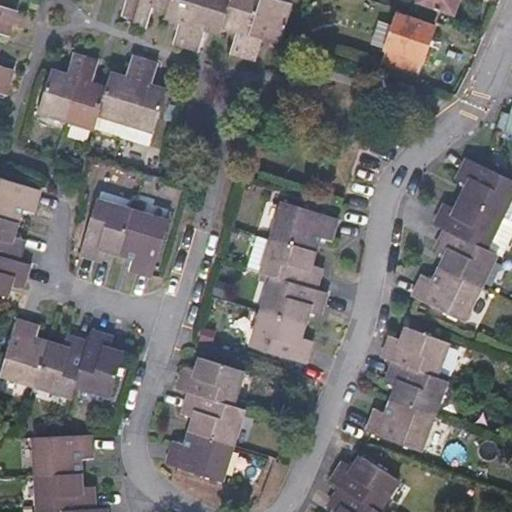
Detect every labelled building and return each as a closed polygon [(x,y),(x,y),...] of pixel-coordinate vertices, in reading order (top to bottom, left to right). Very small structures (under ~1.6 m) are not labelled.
[(0,0),(0,91),(6,93),(14,65),(0,60),(0,44),(0,43),(0,30),(11,33),(19,8),(0,2),(0,0)] [(127,0),(125,10),(138,14),(136,20),(153,25),(160,5),(170,8),(168,14),(181,19),(175,38),(202,47),(208,28),(222,32),(225,24),(240,29),(234,48),(259,56),(265,38),(279,43),(292,3),(283,0),(127,0)] [(357,17),(362,0),(345,0),(342,13),(357,17)] [(418,0),(447,10),(450,0),(418,0)] [(391,46),(403,14),(396,12),(391,25),(385,44),(391,46)] [(391,46),(385,44),(383,49),(379,59),(414,72),(431,24),(403,14),(391,46)] [(383,49),(385,44),(391,25),(378,21),(369,44),(383,49)] [(69,73),(57,69),(44,109),(95,125),(99,112),(125,120),(148,127),(161,86),(147,82),(154,61),(132,55),(125,75),(112,70),(107,85),(93,81),(99,61),(75,54),(69,73)] [(395,79),(391,89),(406,95),(410,84),(395,79)] [(511,100),(508,111),(503,129),(511,132),(511,100)] [(495,127),(503,129),(508,111),(500,109),(495,127)] [(99,112),(95,125),(121,134),(125,120),(99,112)] [(148,127),(125,120),(121,134),(144,141),(148,127)] [(501,213),(511,190),(511,179),(464,157),(461,164),(455,177),(464,182),(452,205),(443,201),(439,210),(434,221),(443,226),(438,235),(433,246),(443,250),(429,277),(420,273),(416,282),(411,293),(461,318),(494,251),(485,246),(501,213)] [(0,289),(13,293),(16,280),(26,283),(33,259),(23,257),(29,236),(18,232),(25,207),(35,210),(41,187),(0,175),(0,289)] [(511,190),(501,213),(511,219),(511,217),(511,190)] [(171,221),(100,199),(83,253),(103,259),(105,251),(133,259),(131,268),(155,275),(171,221)] [(250,343),(304,360),(311,337),(300,334),(309,308),(318,310),(324,289),(315,287),(322,263),(311,260),(319,234),(329,237),(336,216),(283,200),(272,235),(261,269),(272,272),(250,343)] [(494,251),(495,251),(511,219),(501,213),(485,246),(494,251)] [(248,265),(261,269),(272,235),(258,232),(248,265)] [(41,325),(19,318),(1,373),(73,396),(77,383),(113,393),(125,352),(112,348),(115,338),(93,332),(90,341),(68,334),(65,346),(38,337),(41,325)] [(450,339),(406,322),(401,335),(390,331),(382,353),(392,358),(384,380),(394,383),(383,411),(374,408),(366,428),(419,449),(446,378),(437,375),(450,339)] [(178,437),(171,459),(221,475),(244,405),(232,401),(243,367),(204,355),(200,367),(187,363),(180,385),(193,389),(187,409),(199,412),(190,441),(178,437)] [(33,438),(38,511),(47,511),(48,511),(106,511),(107,508),(96,509),(95,486),(82,486),(81,455),(92,454),(91,433),(33,438)] [(384,511),(377,507),(397,477),(359,452),(351,462),(343,457),(330,477),(341,483),(329,500),(338,507),(334,511),(384,511)]
